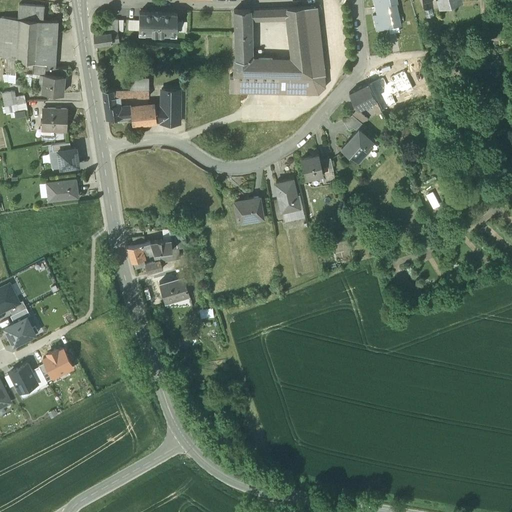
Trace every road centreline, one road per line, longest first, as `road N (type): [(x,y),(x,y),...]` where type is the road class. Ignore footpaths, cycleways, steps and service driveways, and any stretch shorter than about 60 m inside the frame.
road 1 (residential): [(101,151),(161,141),(227,170),(269,163),(358,73),(354,0)]
road 2 (secondary): [(188,443),(126,286),(101,151)]
road 3 (secondary): [(370,511),(242,486),(188,443)]
road 4 (residential): [(76,2),(268,0)]
road 5 (secondary): [(101,151),(76,2)]
road 6 (tertiary): [(69,511),(188,443)]
